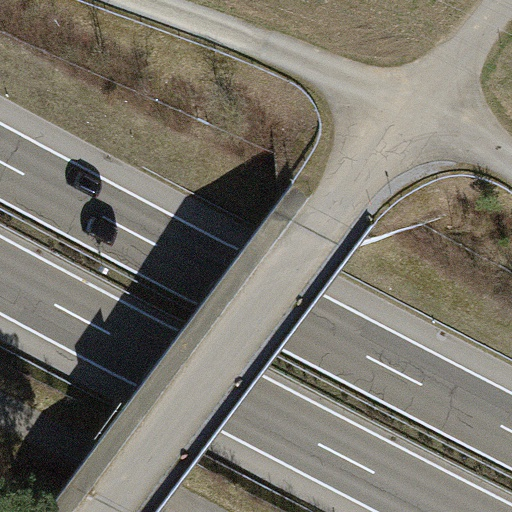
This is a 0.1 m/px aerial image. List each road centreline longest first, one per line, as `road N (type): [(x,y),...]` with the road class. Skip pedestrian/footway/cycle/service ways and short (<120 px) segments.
road 1 (motorway): [(511,428),(0,156)]
road 2 (motorway): [(0,279),(442,511)]
road 3 (unclassified): [(106,511),(403,115)]
road 4 (track): [(139,0),(298,59),(403,115)]
road 5 (track): [(0,410),(193,511)]
road 6 (track): [(403,115),(498,0)]
road 7 (track): [(403,115),(511,171)]
